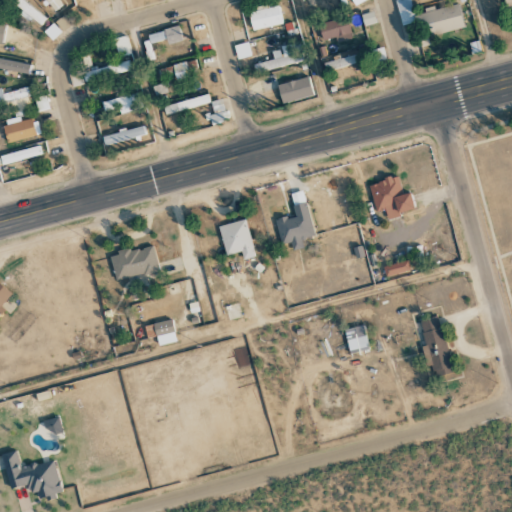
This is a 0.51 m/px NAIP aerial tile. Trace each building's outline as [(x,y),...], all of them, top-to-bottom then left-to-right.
[(12,0),(12,1),(22,11),(19,13),(30,22),(33,19),(41,26),(46,20),(23,0),(12,0)] [(63,5),(58,0),(46,0),(55,11),(63,5)] [(248,10),(252,31),(282,23),(278,5),(269,7),(269,5),(248,10)] [(463,29),(459,5),(420,12),(425,36),(463,29)] [(349,35),(346,18),(319,23),(321,40),(349,35)] [(52,40),(61,32),(53,23),(44,31),(52,40)] [(182,41),(178,26),(147,35),(149,44),(166,39),(167,45),(182,41)] [(131,54),(127,36),(114,38),(118,57),(131,54)] [(251,56),(248,43),(234,46),(237,59),(251,56)] [(296,44),(271,50),(274,59),(254,65),(256,73),(301,61),(296,44)] [(356,65),(354,57),(323,62),(325,70),(356,65)] [(0,69),(30,72),(31,63),(0,59),(0,69)] [(176,80),(199,74),(195,59),(172,65),(176,80)] [(82,72),(85,82),(131,70),(129,60),(82,72)] [(268,81),(267,76),(259,78),(263,91),(277,87),(274,79),(268,81)] [(313,97),(310,78),(277,84),(281,103),(313,97)] [(155,95),(166,92),(164,84),(153,87),(155,95)] [(0,105),(30,96),(27,87),(3,94),(1,88),(0,88),(0,105)] [(163,106),(165,115),(210,103),(208,94),(163,106)] [(39,111),(49,108),(45,95),(35,98),(39,111)] [(120,113),(141,110),(139,95),(102,99),(103,110),(119,108),(120,113)] [(8,143),(39,134),(35,118),(21,121),(20,117),(2,121),(8,143)] [(102,136),(104,144),(145,135),(144,127),(102,136)] [(0,156),(3,165),(42,154),(40,146),(0,156)] [(414,211),(410,192),(402,194),(398,177),(369,183),(375,212),(385,210),(386,217),(414,211)] [(315,235),(302,190),(290,194),(295,214),(274,220),(281,244),(290,242),(292,250),(303,247),(301,239),(315,235)] [(218,226),(225,255),(241,251),(243,260),(255,257),(245,219),(218,226)] [(110,255),(115,280),(158,271),(153,246),(110,255)] [(386,277),(411,269),(408,260),(383,267),(386,277)] [(0,315),(4,310),(0,306),(11,293),(0,284),(0,315)] [(451,373),(439,316),(419,321),(431,377),(451,373)] [(146,338),(156,336),(157,345),(176,341),(172,319),(144,325),(146,338)] [(343,330),(350,355),(369,350),(363,325),(343,330)] [(61,430),(58,417),(44,420),(47,433),(61,430)] [(10,488),(28,484),(30,493),(37,491),(39,500),(62,494),(54,460),(20,468),(16,450),(2,454),(10,488)]
